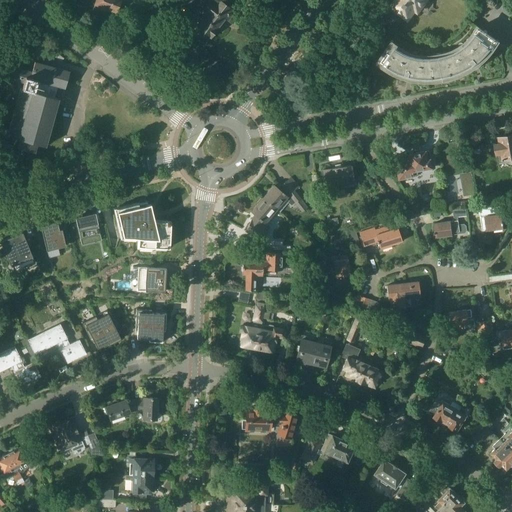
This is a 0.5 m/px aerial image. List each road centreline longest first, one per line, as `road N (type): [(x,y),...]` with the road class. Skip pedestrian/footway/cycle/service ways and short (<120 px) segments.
road 1 (residential): [(243,156),(511,106)]
road 2 (residential): [(511,83),(244,135)]
road 3 (residential): [(194,368),(334,395),(397,426)]
road 4 (residential): [(197,132),(32,0)]
road 5 (residential): [(0,421),(126,371),(194,368)]
road 6 (residential): [(0,203),(194,152)]
road 7 (residential): [(194,368),(206,188)]
road 8 (residential): [(432,261),(432,337),(397,426)]
road 9 (residential): [(233,123),(323,0)]
road 10 (residential): [(189,511),(194,368)]
road 11 (residential): [(397,426),(511,501)]
